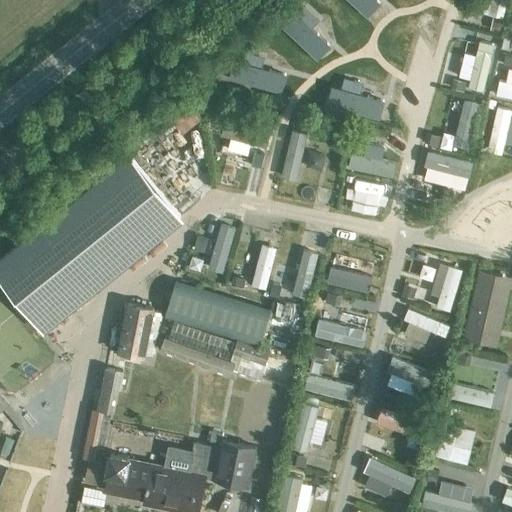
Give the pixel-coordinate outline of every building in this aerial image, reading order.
[(344,0),(358,13),(369,0),(344,0)] [(286,7),(272,20),(307,55),(321,42),(286,7)] [(493,16),(491,29),(500,31),(502,18),(493,16)] [(511,52),(505,51),(502,63),(511,65),(511,52)] [(274,88),(278,72),(228,58),(223,75),(274,88)] [(453,77),(451,87),(463,90),(466,81),(453,77)] [(350,107),(350,110),(373,114),(377,97),(327,87),(324,102),(350,107)] [(190,100),(171,114),(184,130),(202,115),(190,100)] [(485,138),(495,142),(504,120),(493,116),(485,138)] [(511,142),(511,116),(506,116),(503,141),(511,142)] [(220,147),(249,149),(250,124),(222,123),(220,147)] [(275,173),(290,176),(302,131),(287,127),(275,173)] [(144,154),(159,178),(196,153),(181,130),(144,154)] [(347,166),(362,170),(371,136),(355,132),(347,166)] [(426,132),(423,142),(438,146),(441,136),(426,132)] [(327,135),(325,144),(340,147),(342,138),(327,135)] [(417,164),(447,171),(452,152),(421,145),(417,164)] [(255,151),(251,164),(261,167),(264,153),(255,151)] [(129,152),(0,256),(0,277),(43,330),(182,218),(129,152)] [(465,155),(463,175),(480,178),(483,158),(465,155)] [(341,179),(337,199),(347,201),(351,181),(341,179)] [(419,212),(424,189),(408,185),(403,209),(419,212)] [(198,234),(194,248),(203,250),(207,236),(198,234)] [(252,240),(248,284),(264,286),(268,242),(252,240)] [(287,290),(301,294),(312,253),(298,249),(287,290)] [(336,252),(328,278),(363,288),(371,261),(336,252)] [(398,255),(396,275),(410,277),(413,257),(398,255)] [(428,287),(435,289),(432,303),(448,306),(457,263),(434,258),(428,287)] [(413,273),(427,277),(432,264),(418,259),(413,273)] [(284,280),(285,267),(272,266),(270,279),(284,280)] [(506,275),(481,270),(465,337),(489,342),(506,275)] [(231,274),(228,283),(242,287),(244,278),(231,274)] [(260,345),(271,309),(202,288),(176,280),(165,315),(260,345)] [(271,282),(268,295),(278,297),(281,285),(271,282)] [(404,283),(401,294),(413,298),(417,287),(404,283)] [(327,291),(325,301),(339,304),(341,294),(327,291)] [(129,302),(119,350),(143,355),(153,307),(129,302)] [(424,323),(427,311),(403,304),(399,316),(424,323)] [(318,316),(315,333),(357,339),(359,322),(318,316)] [(174,320),(168,338),(229,359),(235,341),(174,320)] [(388,330),(386,344),(410,349),(412,334),(388,330)] [(163,338),(160,350),(231,375),(235,363),(194,349),(179,344),(163,338)] [(237,339),(232,353),(266,364),(270,349),(237,339)] [(316,344),(314,354),(328,357),(330,347),(316,344)] [(439,350),(426,355),(430,365),(443,360),(439,350)] [(461,352),(459,362),(469,364),(471,354),(461,352)] [(232,354),(230,359),(237,362),(234,369),(261,378),(248,441),(268,445),(275,447),(281,419),(289,380),(292,364),(268,359),(266,365),(232,354)] [(102,366),(93,407),(104,410),(113,369),(102,366)] [(468,383),(465,399),(487,403),(490,388),(468,383)] [(299,396),(290,444),(305,446),(313,399),(299,396)] [(377,404),(373,420),(403,428),(408,413),(377,404)] [(83,449),(82,457),(83,458),(88,459),(93,460),(104,410),(93,408),(83,449)] [(313,415),(311,430),(322,432),(324,416),(313,415)] [(441,419),(434,451),(463,458),(471,427),(441,419)] [(213,429),(211,439),(221,441),(223,431),(213,429)] [(110,471),(107,489),(108,489),(118,491),(120,478),(147,484),(146,488),(147,488),(145,502),(169,506),(171,500),(178,501),(178,503),(198,507),(199,507),(205,476),(249,485),(256,446),(222,439),(220,447),(195,441),(193,451),(185,450),(169,446),(165,466),(152,464),(129,460),(129,457),(111,453),(108,471),(110,471)] [(409,450),(404,465),(413,468),(419,454),(409,450)] [(290,452),(288,462),(303,466),(305,456),(290,452)] [(88,459),(84,479),(97,482),(101,462),(93,460),(88,459)] [(362,463),(356,476),(394,491),(399,478),(362,463)] [(428,466),(425,478),(436,482),(440,469),(428,466)] [(315,471),(313,480),(324,483),(326,474),(315,471)] [(303,507),(305,495),(295,493),(298,474),(282,472),(276,511),(290,511),(291,506),(303,507)] [(437,489),(426,487),(423,503),(464,511),(470,482),(440,475),(437,489)] [(511,486),(502,483),(497,497),(511,502),(511,486)] [(79,500),(80,500),(105,505),(108,489),(84,485),(84,484),(83,484),(80,500),(80,499),(79,500)] [(397,501),(392,511),(401,511),(405,504),(397,501)]
